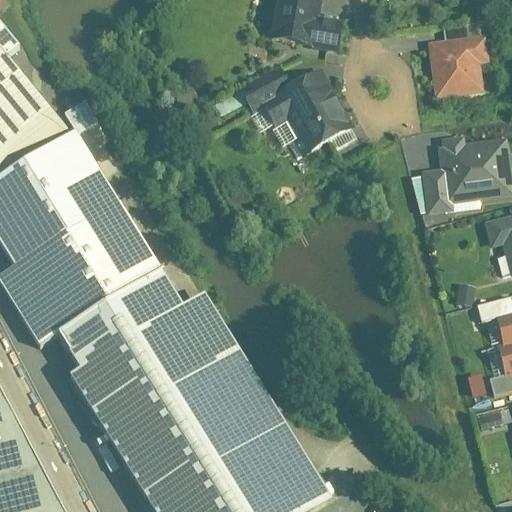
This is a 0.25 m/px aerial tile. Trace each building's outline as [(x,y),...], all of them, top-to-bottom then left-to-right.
[(272,0),(266,41),(337,53),(342,24),(318,20),(321,0),(272,0)] [(446,43),(480,38),(478,25),(444,30),(446,43)] [(0,173),(4,179),(73,137),(6,56),(15,49),(0,31),(0,173)] [(428,45),(436,101),(483,95),(479,65),(490,63),(486,37),(480,38),(446,43),(428,45)] [(304,156),(353,129),(321,70),(288,88),(259,103),(273,130),(286,123),(304,156)] [(259,103),(288,88),(282,78),(242,100),(247,110),(259,103)] [(234,97),(214,107),(219,117),(239,107),(234,97)] [(148,511),(317,511),(329,505),(204,298),(182,311),(73,137),(4,179),(0,181),(0,252),(13,274),(0,282),(0,288),(37,350),(55,340),(77,376),(69,381),(148,511)] [(448,205),(511,198),(511,195),(506,141),(465,145),(464,137),(441,140),(441,148),(436,149),(439,173),(444,172),(448,205)] [(448,205),(444,172),(439,173),(422,175),(427,216),(449,214),(448,205)] [(511,278),(511,217),(483,225),(490,251),(502,247),(511,278)] [(454,303),(471,307),(475,289),(458,285),(454,303)] [(498,321),(511,316),(511,301),(477,310),(481,326),(498,322),(498,321)] [(511,347),(511,316),(498,321),(498,322),(505,349),(511,347)] [(507,378),(507,380),(511,378),(511,347),(505,349),(500,351),(507,378)] [(480,377),(466,379),(470,400),(483,398),(480,377)] [(511,395),(511,378),(507,380),(507,378),(489,383),(494,400),(511,395)] [(0,511),(60,511),(0,395),(0,511)] [(480,431),(502,425),(499,413),(477,419),(480,431)]
